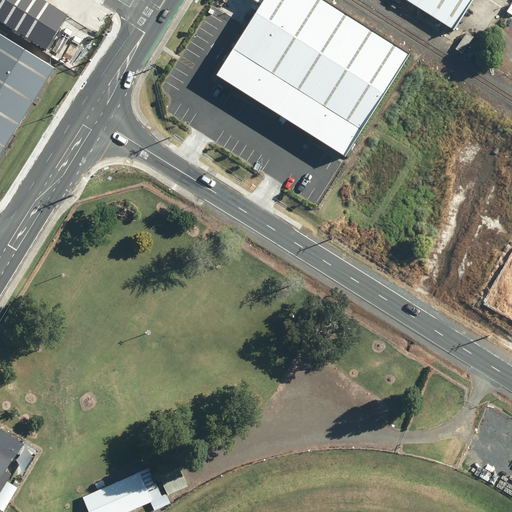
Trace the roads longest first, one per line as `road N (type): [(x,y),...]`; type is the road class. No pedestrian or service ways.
road 1 (tertiary): [(97,111),(511,380)]
road 2 (tertiary): [(97,111),(9,243)]
